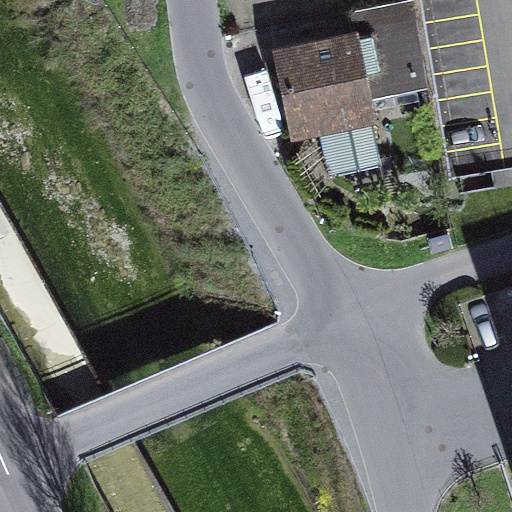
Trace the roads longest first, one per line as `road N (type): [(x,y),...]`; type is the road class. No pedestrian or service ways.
road 1 (residential): [(339,320),(210,95),(192,0)]
road 2 (tertiary): [(57,446),(248,362)]
road 3 (tertiary): [(402,511),(339,320)]
road 4 (residential): [(511,255),(339,320)]
